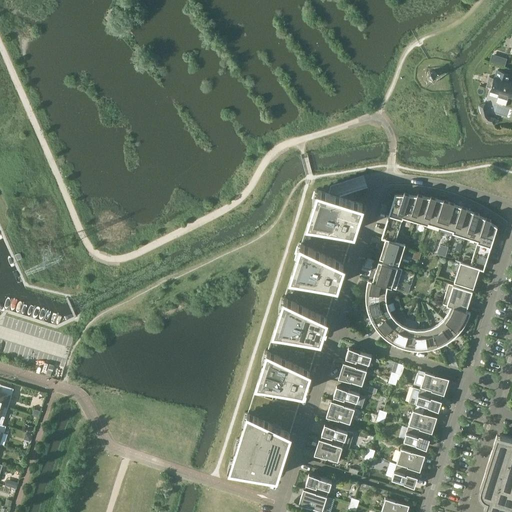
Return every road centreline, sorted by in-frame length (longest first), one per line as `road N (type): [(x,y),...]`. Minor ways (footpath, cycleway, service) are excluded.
road 1 (track): [(375,111),(286,143),(231,204),(125,258),(106,259),(82,235),(0,44)]
road 2 (residential): [(511,208),(436,182),(381,182),(336,325)]
road 3 (residential): [(336,325),(277,511)]
road 4 (residential): [(511,236),(468,375)]
road 5 (residential): [(468,375),(425,511)]
road 6 (residential): [(468,375),(374,347),(336,325)]
